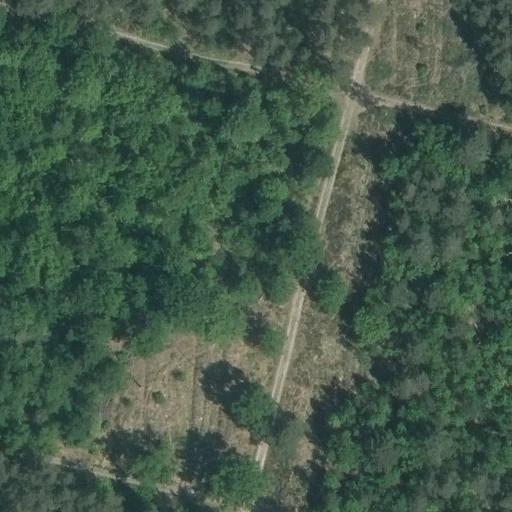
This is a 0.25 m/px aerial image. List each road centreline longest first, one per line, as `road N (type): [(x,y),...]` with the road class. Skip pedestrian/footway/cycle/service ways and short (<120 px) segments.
road 1 (track): [(239,511),(370,0)]
road 2 (track): [(347,95),(0,11)]
road 3 (track): [(0,438),(296,511)]
road 4 (track): [(347,95),(511,135)]
